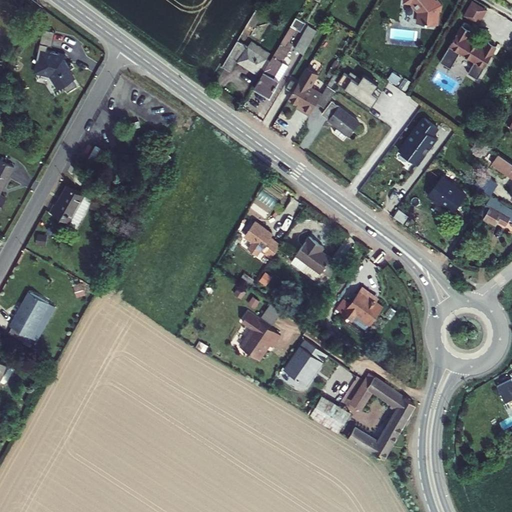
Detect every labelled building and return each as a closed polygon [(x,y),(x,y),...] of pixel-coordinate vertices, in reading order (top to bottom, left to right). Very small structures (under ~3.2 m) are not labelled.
[(413,3),(411,17),(430,18),(431,4),(434,5),(434,0),(408,0),(410,2),(413,3)] [(475,0),(472,0),(465,15),(481,23),(489,7),(475,0)] [(239,19),(212,62),(221,68),(227,57),(253,73),(245,84),(261,94),(279,62),(274,59),(284,42),(280,39),(287,27),(292,30),(297,21),(288,16),(263,56),(236,40),(246,24),(239,19)] [(446,35),(436,52),(447,59),(456,44),(469,51),(462,62),(470,66),(477,55),(475,53),(480,44),(483,45),(487,37),(480,33),(477,39),(460,29),(463,23),(456,19),(451,26),(455,29),(449,37),(446,35)] [(286,46),(294,51),(308,28),(300,23),(294,32),(293,33),(286,43),(286,46)] [(43,43),(52,44),(54,29),(45,28),(43,43)] [(43,57),(35,55),(31,72),(35,73),(33,83),(47,86),(56,99),(59,97),(63,103),(73,97),(63,82),(67,79),(59,67),(54,66),(55,64),(46,62),(45,65),(41,64),(43,57)] [(346,70),(338,82),(372,105),(378,96),(372,92),(378,84),(364,74),(362,78),(355,73),(353,75),(346,70)] [(289,81),(279,99),(296,109),(294,113),(302,117),(308,105),(316,109),(326,91),(319,87),(314,95),(289,81)] [(324,101),(314,116),(331,127),(327,132),(338,139),(341,134),(344,135),(353,120),(324,101)] [(511,108),(503,125),(511,131),(511,108)] [(415,159),(435,133),(430,129),(435,122),(422,112),(416,120),(415,119),(402,137),(403,138),(397,146),(415,159)] [(511,165),(479,145),(471,155),(511,181),(511,183),(503,197),(511,202),(511,165)] [(161,147),(153,159),(162,166),(169,152),(161,147)] [(493,193),(500,182),(488,174),(481,185),(493,193)] [(434,175),(420,194),(445,212),(459,193),(434,175)] [(48,204),(44,210),(61,221),(56,230),(66,234),(84,199),(62,187),(51,205),(48,204)] [(511,213),(488,200),(478,217),(489,223),(492,217),(499,221),(502,217),(511,222),(511,213)] [(253,238),(248,246),(258,252),(261,247),(272,254),(281,240),(274,236),(271,239),(267,238),(272,231),(255,219),(246,233),(253,238)] [(304,239),(286,265),(311,282),(327,257),(317,252),(319,248),(304,239)] [(354,282),(335,310),(345,318),(350,312),(364,321),(376,301),(366,295),(368,290),(354,282)] [(241,285),(236,292),(244,298),(249,291),(241,285)] [(6,328),(1,336),(18,346),(42,303),(25,293),(16,308),(14,307),(4,326),(6,328)] [(251,303),(258,307),(263,299),(255,295),(251,303)] [(273,300),(264,316),(277,323),(286,308),(273,300)] [(258,322),(239,350),(256,362),(266,346),(271,349),(279,337),(258,322)] [(304,342),(285,371),(305,385),(323,356),(304,342)] [(511,375),(511,373),(496,380),(504,397),(511,392),(511,375)] [(366,375),(346,405),(359,414),(370,396),(386,407),(386,411),(391,414),(372,443),(348,429),(342,440),(379,462),(410,405),(366,375)] [(318,398),(304,416),(332,435),(343,414),(318,398)]
